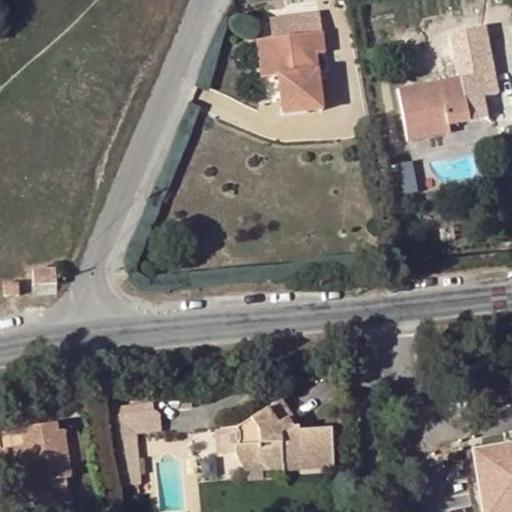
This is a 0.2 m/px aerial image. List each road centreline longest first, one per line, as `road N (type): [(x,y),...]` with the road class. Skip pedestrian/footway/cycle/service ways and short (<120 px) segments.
road 1 (residential): [(95,335),(87,294),(211,0)]
road 2 (tertiary): [(390,313),(95,335)]
road 3 (residential): [(390,313),(393,362),(416,397),(426,453)]
road 4 (tertiary): [(511,299),(390,313)]
